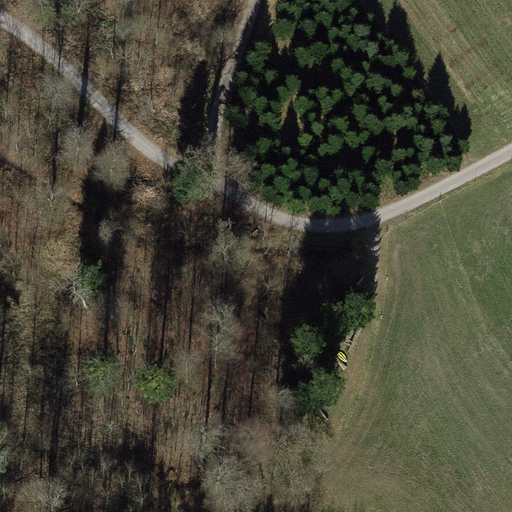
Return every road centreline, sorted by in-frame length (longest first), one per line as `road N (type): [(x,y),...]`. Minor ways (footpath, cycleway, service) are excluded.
road 1 (track): [(511,147),(406,205),(354,222),(310,224),(251,202),(208,175),(221,98),(255,0)]
road 2 (track): [(208,175),(156,153),(26,29),(0,15)]
